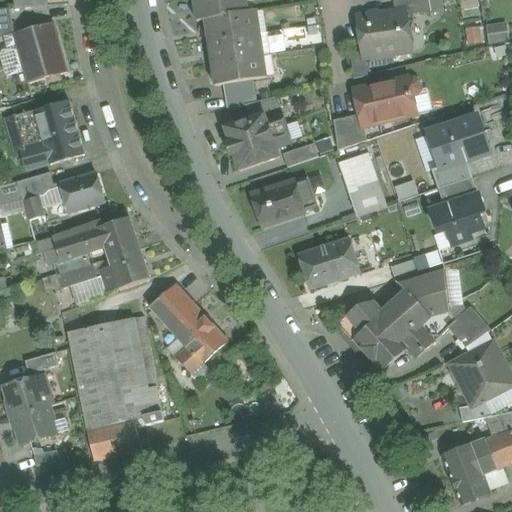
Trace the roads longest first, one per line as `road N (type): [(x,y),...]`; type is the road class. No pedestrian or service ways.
road 1 (secondary): [(140,0),(183,146),(335,417)]
road 2 (residential): [(43,486),(335,417)]
road 3 (unknown): [(0,338),(211,260)]
